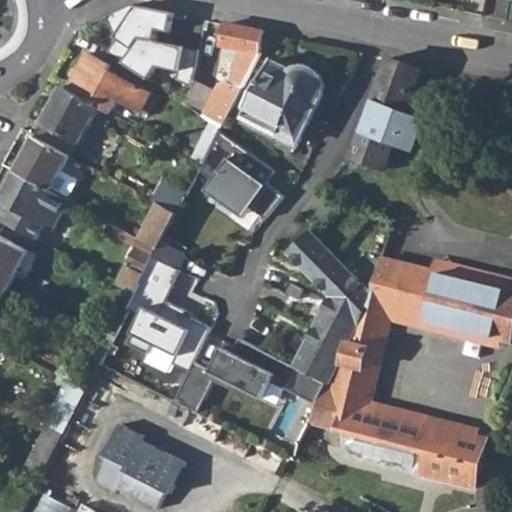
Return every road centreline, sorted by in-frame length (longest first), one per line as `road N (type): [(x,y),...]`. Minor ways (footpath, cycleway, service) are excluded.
road 1 (tertiary): [(511,56),(245,0)]
road 2 (track): [(462,81),(426,179),(430,200),(454,236),(511,250)]
